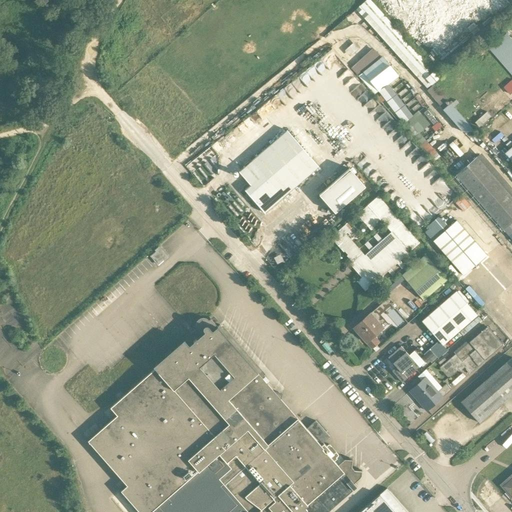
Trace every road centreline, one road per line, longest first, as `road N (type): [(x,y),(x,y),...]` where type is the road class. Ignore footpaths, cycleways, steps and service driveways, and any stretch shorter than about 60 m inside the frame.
road 1 (unclassified): [(447,489),(173,171)]
road 2 (unknown): [(329,172),(362,142),(363,124),(332,90),(318,89),(284,110),(296,132)]
road 3 (track): [(46,129),(92,83),(90,56),(118,0)]
road 4 (unclassified): [(173,171),(285,79)]
